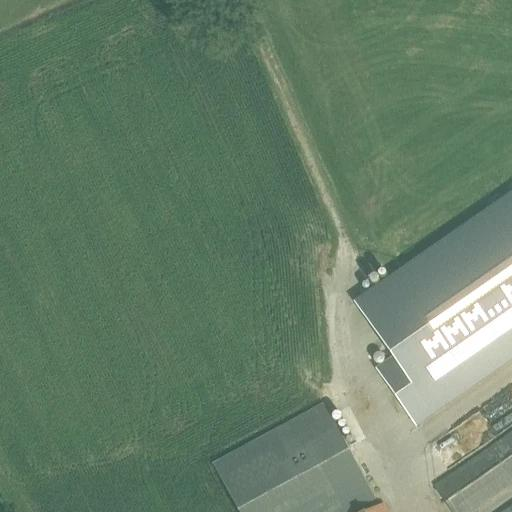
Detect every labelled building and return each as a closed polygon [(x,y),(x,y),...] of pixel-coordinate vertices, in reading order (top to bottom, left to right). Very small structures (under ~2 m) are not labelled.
[(392,358),(376,370),(416,428),(511,361),(511,192),(353,303),(392,358)] [(240,511),(349,511),(375,498),(324,403),(214,463),(240,511)] [(511,430),(501,438),(511,454),(511,430)] [(511,455),(501,438),(434,485),(452,511),(472,511),(511,484),(511,455)] [(388,511),(384,503),(366,511),(388,511)]
